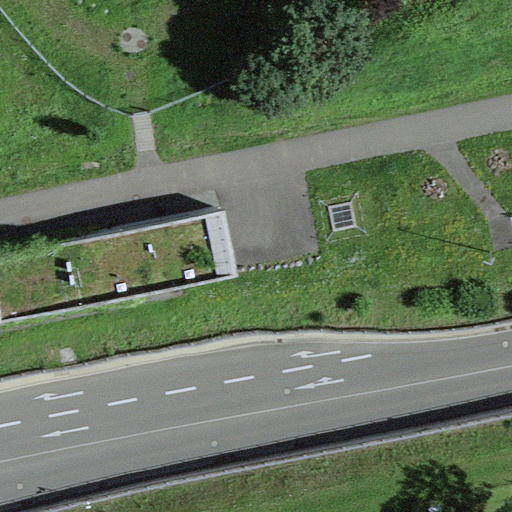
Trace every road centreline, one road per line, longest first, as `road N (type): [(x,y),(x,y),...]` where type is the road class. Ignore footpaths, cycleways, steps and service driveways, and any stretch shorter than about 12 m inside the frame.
road 1 (primary): [(0,471),(511,356)]
road 2 (track): [(297,511),(511,461)]
